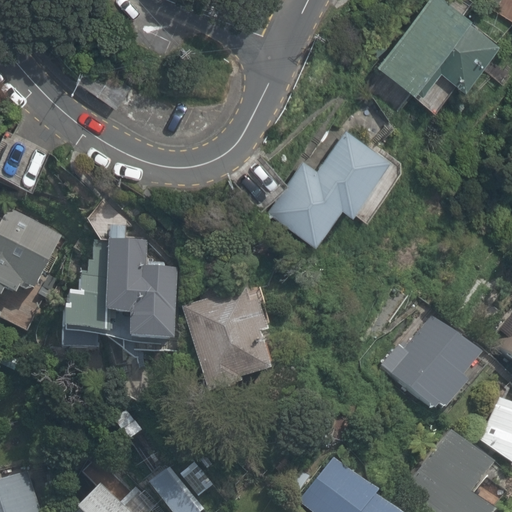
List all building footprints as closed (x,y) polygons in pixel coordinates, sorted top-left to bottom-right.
[(494,43),(439,0),(421,0),(369,67),(411,98),(434,75),(458,91),(494,43)] [(96,72),(83,91),(112,113),(126,94),(96,72)] [(393,158),(350,126),(321,170),(306,160),(268,210),(317,244),(342,207),(354,215),(393,158)] [(0,218),(0,293),(1,295),(4,289),(20,297),(25,286),(37,291),(64,234),(9,209),(4,220),(0,218)] [(147,246),(110,244),(107,317),(132,318),(131,343),(176,345),(178,273),(146,272),(147,246)] [(274,374),(252,289),(185,310),(209,394),(274,374)] [(478,354),(432,314),(378,366),(442,420),(470,388),(462,381),(478,354)] [(511,318),(494,335),(511,354),(511,318)] [(511,407),(499,402),(482,442),(511,466),(511,407)] [(494,470),(456,432),(405,485),(436,511),(496,511),(474,496),(494,470)] [(400,511),(334,457),(298,499),(313,511),(400,511)] [(211,511),(172,466),(144,490),(162,511),(211,511)] [(2,479),(0,475),(0,511),(44,511),(33,470),(2,479)] [(286,511),(254,482),(227,511),(286,511)] [(132,511),(105,483),(79,511),(132,511)]
